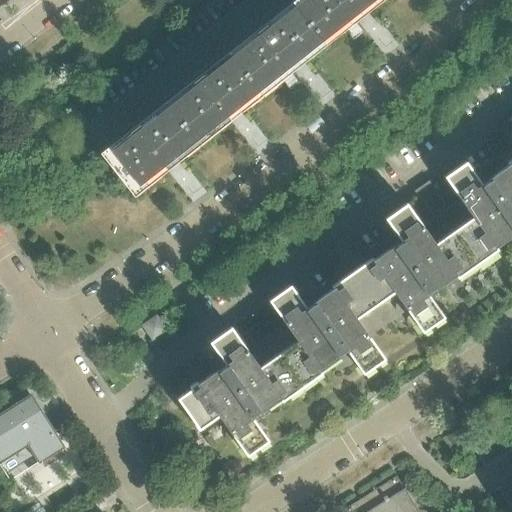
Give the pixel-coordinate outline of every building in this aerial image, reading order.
[(355,18),(349,9),(347,9),(339,0),(297,0),(292,5),(323,44),(355,18)] [(378,0),(339,0),(347,9),(349,9),(355,18),(378,0)] [(323,44),(292,5),(260,30),(291,68),(323,44)] [(291,68),(260,30),(228,55),(259,94),(291,68)] [(259,94),(228,55),(196,80),(228,118),(259,94)] [(48,88),(38,75),(25,85),(35,98),(48,88)] [(228,118),(196,80),(165,105),(196,144),(228,118)] [(196,144),(165,105),(133,130),(164,169),(196,144)] [(164,169),(133,130),(102,155),(133,194),(164,169)] [(511,159),(506,163),(508,166),(505,168),(506,170),(489,182),(511,215),(511,159)] [(496,245),(511,233),(511,215),(489,182),(482,187),(472,174),(462,181),(461,179),(450,187),(460,202),(423,228),(412,213),(406,218),(391,229),(402,243),(433,289),(450,277),(452,279),(456,276),(455,274),(477,258),(484,253),(492,248),(493,250),(497,246),(496,245)] [(437,309),(426,294),(433,289),(402,243),(394,248),(393,246),(373,261),(371,258),(331,287),(332,289),(312,303),(313,305),(306,310),(339,355),(345,351),(356,365),(378,350),(367,335),(405,309),(415,324),(437,309)] [(339,355),(306,310),(297,297),(287,304),(286,302),(275,310),(285,325),(248,352),(237,337),(226,345),(227,346),(217,354),(226,366),(258,412),(275,400),(276,402),(281,399),(280,397),(317,371),(318,372),(323,369),(321,367),(339,355)] [(166,330),(156,317),(143,326),(152,340),(166,330)] [(258,412),(226,366),(202,384),(201,382),(196,385),(197,386),(214,410),(231,434),(240,447),(262,432),(251,417),(258,412)] [(194,424),(214,410),(197,386),(179,399),(182,405),(181,406),(194,424)] [(62,447),(50,428),(30,397),(0,415),(0,461),(28,444),(39,462),(62,447)] [(511,450),(511,432),(505,422),(494,429),(508,452),(511,450)] [(472,441),(462,427),(448,437),(458,450),(472,441)] [(508,452),(494,429),(482,437),(497,460),(508,452)] [(216,444),(209,435),(204,438),(211,448),(216,444)] [(497,460),(482,437),(471,444),(485,467),(497,460)] [(418,511),(396,477),(343,510),(344,511),(418,511)] [(511,482),(500,491),(511,509),(511,482)]
